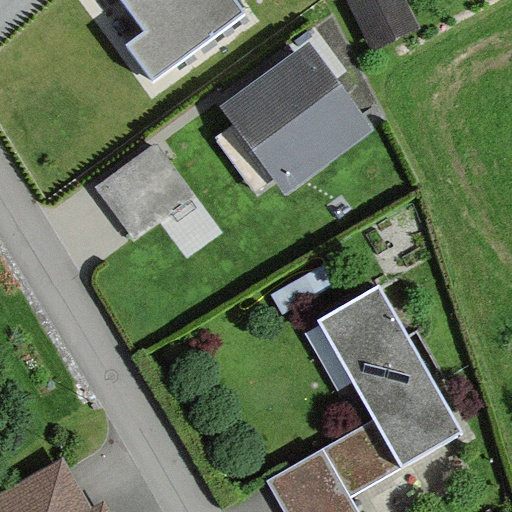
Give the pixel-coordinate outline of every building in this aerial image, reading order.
[(239,14),(228,0),(124,0),(150,35),(132,48),(153,77),(239,14)] [(372,44),(406,28),(392,0),(374,0),(355,10),(372,44)] [(256,96),(231,114),(282,184),(355,131),(303,61),(278,79),(273,72),(251,88),(256,96)] [(151,149),(95,191),(130,239),(187,197),(151,149)] [(391,294),(324,331),(412,489),(480,452),(391,294)] [(75,511),(54,475),(0,506),(0,511),(75,511)]
